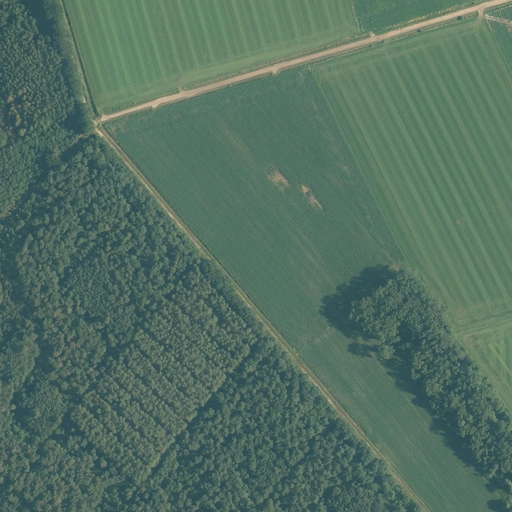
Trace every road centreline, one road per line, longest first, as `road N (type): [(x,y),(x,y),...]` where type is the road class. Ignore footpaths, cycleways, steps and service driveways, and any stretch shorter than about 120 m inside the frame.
road 1 (track): [(95,128),(425,511)]
road 2 (track): [(100,119),(507,0)]
road 3 (track): [(0,222),(95,128)]
road 4 (track): [(56,0),(93,124)]
